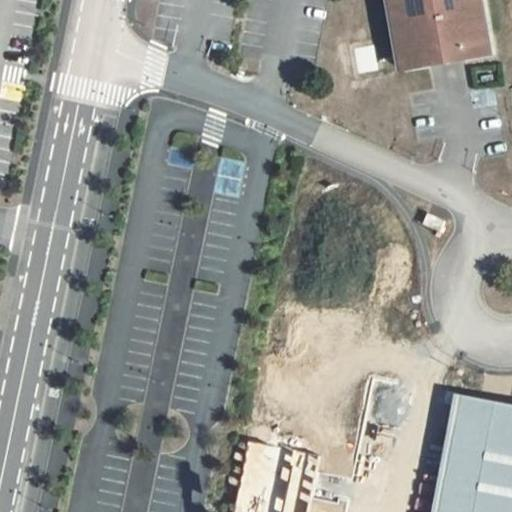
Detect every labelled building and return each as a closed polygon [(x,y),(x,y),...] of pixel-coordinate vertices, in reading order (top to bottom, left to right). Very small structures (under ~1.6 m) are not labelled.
[(404,0),(415,63),(441,59),(438,44),(473,38),(475,53),(502,49),(494,0),(404,0)] [(438,44),(441,59),(475,53),(473,38),(438,44)] [(437,205),(433,215),(450,223),(454,214),(437,205)] [(437,511),(458,511),(483,390),(464,386),(437,511)] [(511,511),(511,395),(483,390),(458,511),(511,511)]
